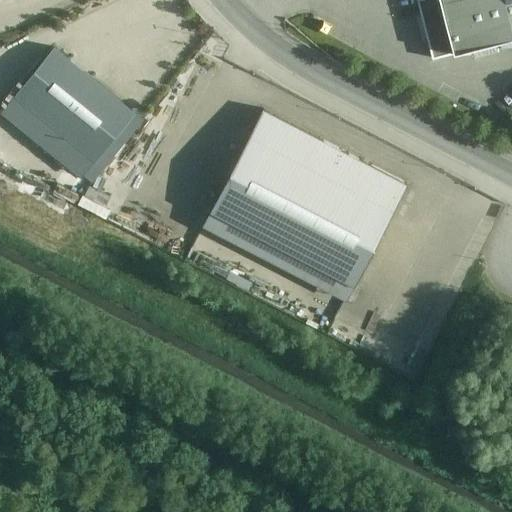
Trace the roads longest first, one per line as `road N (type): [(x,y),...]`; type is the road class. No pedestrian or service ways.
road 1 (track): [(0,319),(365,511)]
road 2 (residential): [(219,0),(292,59),(511,177)]
